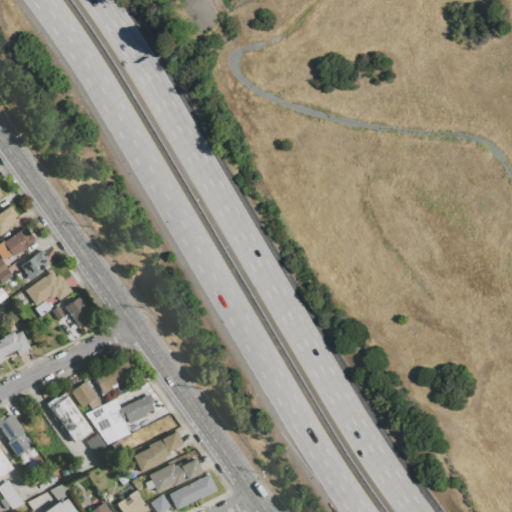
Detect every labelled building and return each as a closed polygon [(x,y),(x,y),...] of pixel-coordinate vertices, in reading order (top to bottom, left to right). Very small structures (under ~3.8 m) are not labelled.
[(0,211),(9,205),(16,215),(13,217),(15,220),(12,222),(13,223),(7,227),(8,228),(0,233),(0,211)] [(3,242),(24,227),(33,240),(23,246),(24,248),(12,256),(11,254),(3,242)] [(0,258),(0,242),(2,241),(3,242),(11,254),(1,260),(0,258)] [(19,266),(40,250),(47,259),(43,262),(46,266),(28,280),(24,275),(25,274),(19,266)] [(0,272),(6,268),(11,275),(0,284),(0,272)] [(23,290),(49,271),(54,277),(56,275),(60,280),(61,279),(70,291),(57,300),(54,295),(47,300),(45,298),(34,305),(23,290)] [(63,307),(77,298),(90,317),(76,326),(63,307)] [(33,308),(43,301),(49,308),(38,316),(33,308)] [(50,311),(56,306),(62,315),(56,320),(50,311)] [(20,332),(28,348),(16,353),(14,349),(1,356),(3,360),(0,361),(0,339),(2,338),(1,337),(12,332),(13,335),(20,332)] [(101,394),(92,374),(102,369),(104,372),(126,362),(132,376),(110,386),(112,389),(101,394)] [(69,392),(84,381),(95,396),(94,397),(100,405),(90,410),(86,404),(80,408),(69,392)] [(114,399),(130,390),(135,400),(119,409),(114,399)] [(44,404),(54,397),(55,398),(62,393),(88,430),(72,442),(49,409),(48,409),(44,404)] [(116,410),(119,409),(135,400),(148,394),(153,403),(150,404),(152,408),(124,422),(122,419),(121,420),(116,410)] [(84,413),(114,399),(119,409),(116,410),(121,420),(122,419),(124,422),(129,433),(106,445),(84,413)] [(0,431),(0,415),(1,415),(3,418),(10,413),(23,432),(22,433),(31,445),(15,457),(6,443),(7,442),(0,431)] [(131,456),(147,448),(145,445),(173,432),(179,445),(167,451),(169,455),(162,458),(163,461),(138,472),(131,456)] [(84,442),(96,434),(113,458),(100,464),(84,442)] [(0,453),(11,469),(0,476),(0,453)] [(199,473),(172,486),(171,484),(154,491),(152,487),(146,490),(143,483),(149,480),(146,474),(172,463),(173,466),(179,463),(180,465),(192,459),(199,473)] [(46,475),(52,472),(56,480),(50,483),(46,475)] [(214,489),(174,509),(167,495),(207,475),(214,489)] [(0,492),(0,484),(6,480),(21,502),(11,509),(9,506),(3,497),(0,492)] [(47,491),(59,484),(67,495),(56,500),(47,491)] [(120,511),(115,504),(122,499),(125,504),(130,501),(126,496),(134,491),(147,510),(144,511),(120,511)] [(154,511),(148,503),(160,495),(168,506),(160,511),(154,511)] [(0,503),(0,499),(3,497),(9,506),(4,509),(0,503)] [(42,511),(57,502),(58,503),(64,498),(73,511),(42,511)] [(88,511),(102,502),(108,511),(88,511)]
